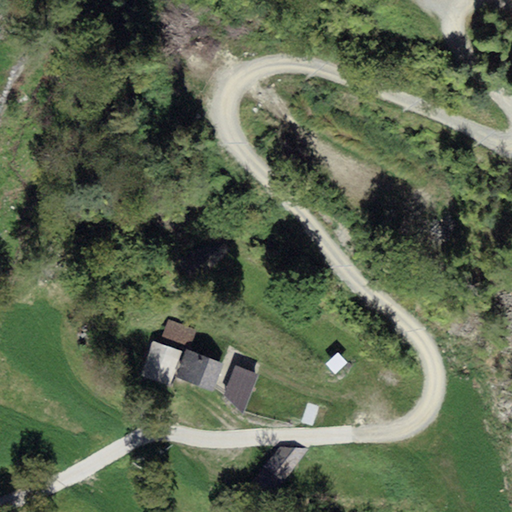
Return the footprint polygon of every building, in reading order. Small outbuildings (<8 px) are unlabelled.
[(197,285),(236,248),(218,229),(179,266),(197,285)] [(163,337),(190,348),(197,331),(170,320),(163,337)] [(138,374),(167,386),(181,352),(151,340),(138,374)] [(176,378),(215,393),(226,365),(187,350),(176,378)] [(245,414),(260,375),(238,366),(226,395),(245,414)]
